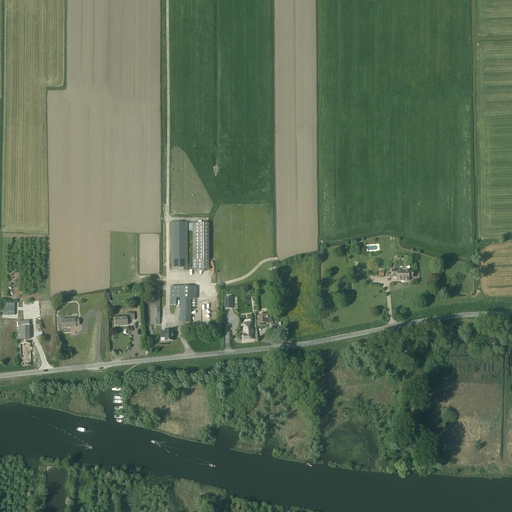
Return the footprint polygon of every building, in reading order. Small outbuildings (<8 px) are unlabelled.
[(171,222),(171,226),(171,268),(184,268),(184,270),(188,270),(188,222),(171,222)] [(209,270),(209,264),(209,224),(193,224),(193,270),(209,270)] [(392,270),(391,276),(397,277),(397,280),(409,281),(409,277),(413,278),(413,271),(410,271),(410,269),(401,268),(401,271),(392,270)] [(176,299),(180,299),(180,322),(191,322),(191,299),(196,299),(197,287),(180,286),(171,286),(171,305),(171,307),(174,307),(174,305),(176,305),(176,299)] [(160,324),(160,308),(160,291),(150,291),(151,324),(160,324)] [(272,322),(271,314),(258,315),(259,320),(257,320),(257,326),(263,325),(263,323),(272,322)] [(128,321),(127,316),(115,317),(115,326),(128,325),(128,321)] [(75,319),(62,320),(63,328),(76,327),(76,326),(79,325),(79,319),(75,319)] [(18,322),(18,328),(17,328),(18,340),(30,339),(30,327),(29,321),(18,322)] [(254,338),(252,322),(243,323),(243,324),(244,334),(243,334),(244,340),(252,339),(252,338),(254,338)] [(165,342),(174,341),(173,331),(160,332),(161,339),(165,338),(165,342)] [(30,343),(20,344),(21,357),(22,357),(22,366),(31,365),(30,343)]
